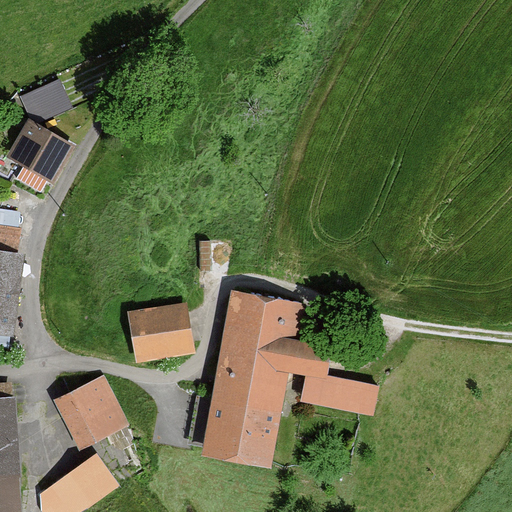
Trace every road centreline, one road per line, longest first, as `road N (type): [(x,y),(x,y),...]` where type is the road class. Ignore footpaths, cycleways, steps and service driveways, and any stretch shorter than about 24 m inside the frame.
road 1 (track): [(33,366),(151,380),(179,375),(201,350),(216,282),(244,271),(355,313),(475,339),(511,339)]
road 2 (residential): [(188,0),(143,42),(52,197),(29,286),(33,366),(0,366)]
